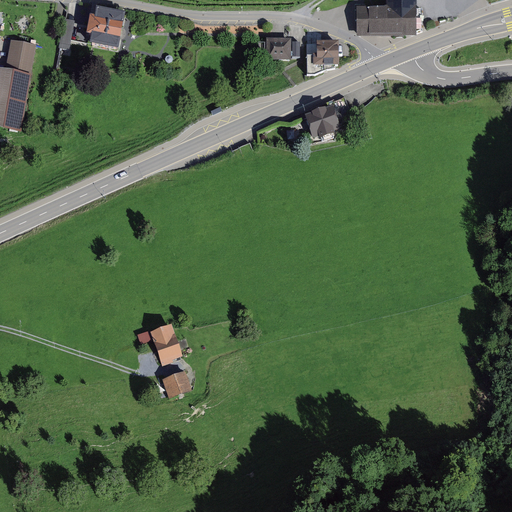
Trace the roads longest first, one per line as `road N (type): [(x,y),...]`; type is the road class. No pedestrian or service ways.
road 1 (secondary): [(378,65),(0,234)]
road 2 (residential): [(378,65),(351,38),(295,17),(189,14),(110,0)]
